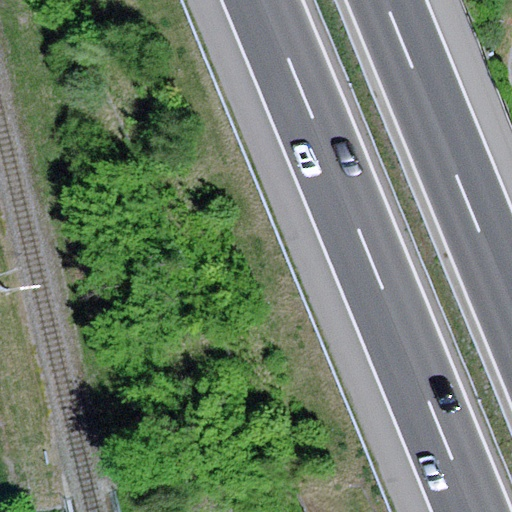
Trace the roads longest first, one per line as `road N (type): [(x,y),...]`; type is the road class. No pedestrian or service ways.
road 1 (motorway): [(266,0),(471,511)]
road 2 (motorway): [(511,314),(383,0)]
